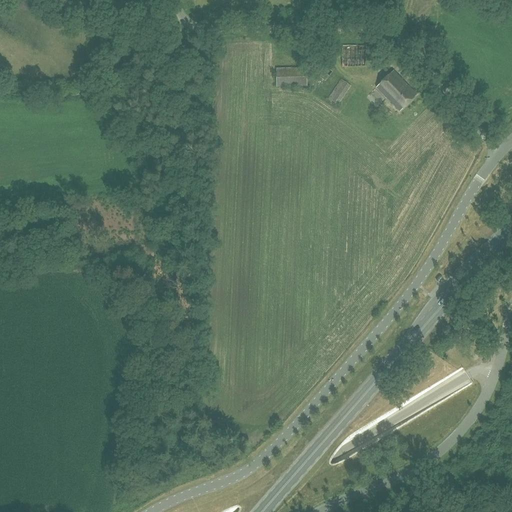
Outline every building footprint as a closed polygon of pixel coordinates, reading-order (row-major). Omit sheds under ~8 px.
[(391,9),(393,0),(386,0),(384,7),(391,9)] [(342,67),(366,66),(366,45),(342,46),(342,67)] [(325,81),(335,69),(327,63),(328,62),(323,58),(317,66),(318,68),(315,73),(325,81)] [(277,87),(307,86),(307,68),(276,69),(277,87)] [(400,111),(417,94),(393,71),(376,87),(400,111)] [(338,106),(351,86),(341,79),(328,99),(338,106)]
